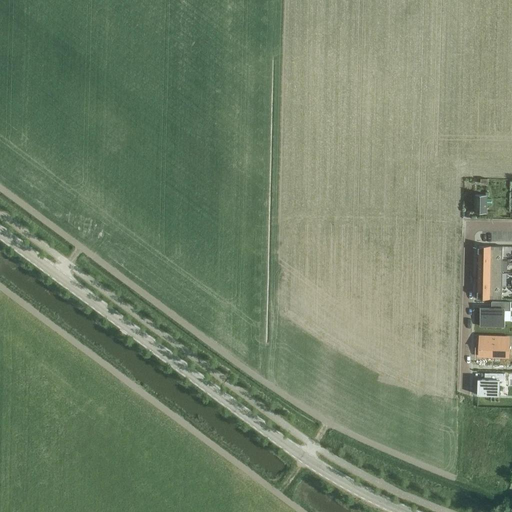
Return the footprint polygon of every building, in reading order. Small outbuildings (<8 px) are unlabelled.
[(487,195),(475,195),(475,213),(486,213),(487,205),(487,199),(487,195)] [(503,246),(479,246),(479,259),(503,259),(503,246)] [(503,259),(479,259),(478,272),(502,273),(503,259)] [(502,273),(478,272),(478,286),(502,286),(502,273)] [(502,286),(478,286),(478,299),(502,299),(502,286)] [(492,308),(481,308),(480,326),(504,326),(505,311),(511,311),(511,302),(492,302),(492,308)] [(480,337),(479,355),(508,356),(509,338),(480,337)] [(481,362),(481,369),(503,370),(503,362),(481,362)] [(478,379),(478,395),(500,396),(500,381),(504,381),(505,374),(489,373),(489,379),(485,379),(478,379)] [(461,403),(460,407),(475,413),(476,409),(461,403)] [(509,413),(511,407),(505,404),(503,411),(509,413)] [(503,412),(501,417),(508,420),(510,414),(503,412)]
